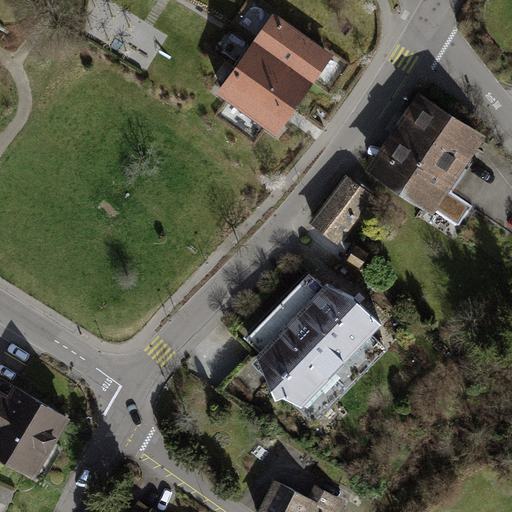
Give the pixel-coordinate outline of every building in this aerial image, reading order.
[(326,56),(271,21),(225,92),(279,127),(326,56)] [(487,136),(420,93),(370,170),(438,213),(487,136)] [(348,174),(312,219),(340,242),(376,197),(348,174)] [(349,261),(362,269),(371,255),(358,247),(349,261)] [(328,284),(314,273),(245,335),(260,353),(252,359),(315,422),(391,348),(380,335),(390,328),(360,298),(328,284)] [(0,458),(41,481),(76,419),(18,387),(14,394),(0,385),(0,458)] [(319,502),(277,481),(261,511),(338,511),(345,500),(325,490),(319,502)]
